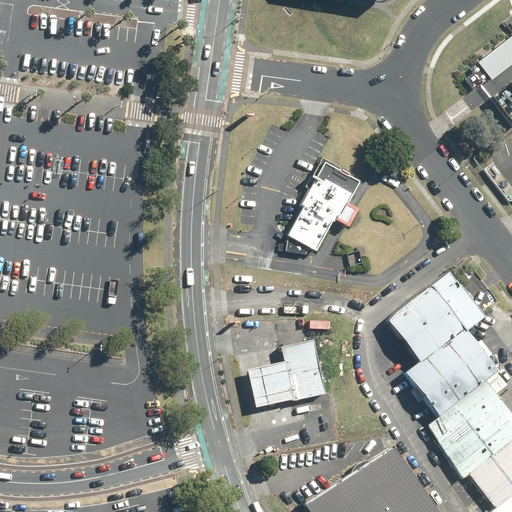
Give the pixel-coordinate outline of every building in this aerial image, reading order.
[(307,0),(380,9),(380,0),(307,0)] [(511,35),(472,67),(485,83),(511,61),(511,35)] [(349,185),(311,165),(273,237),(310,257),(349,185)] [(357,250),(344,254),(349,270),(362,266),(357,250)] [(511,511),(511,422),(475,373),(494,358),(469,324),(487,310),(447,258),(372,313),(403,355),(388,366),(419,408),(408,416),(479,511),(511,511)] [(331,320),(313,319),(312,328),(330,328),(331,320)] [(286,359),(249,367),(258,406),(327,391),(315,338),(283,345),(286,359)] [(421,511),(383,452),(292,508),(294,511),(421,511)]
